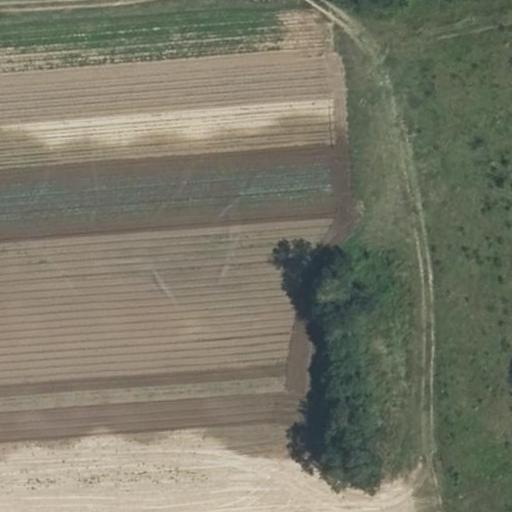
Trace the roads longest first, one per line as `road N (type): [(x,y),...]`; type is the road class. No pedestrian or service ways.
road 1 (track): [(433,511),(424,470),(428,296),(418,250),(370,55),(351,23),(312,0)]
road 2 (track): [(0,10),(140,0)]
